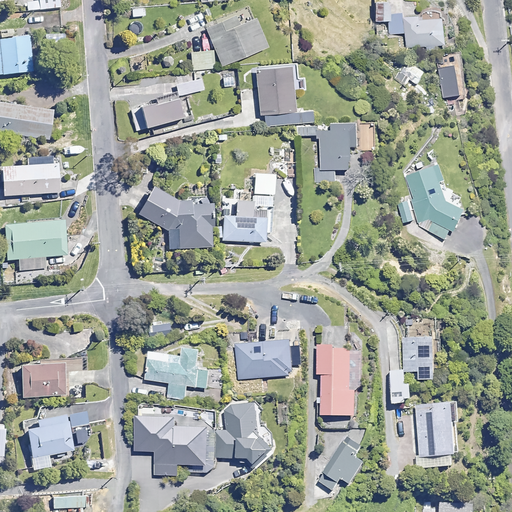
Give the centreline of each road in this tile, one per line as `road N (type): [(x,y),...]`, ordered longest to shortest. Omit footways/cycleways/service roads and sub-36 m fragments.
road 1 (residential): [(91,0),(117,297)]
road 2 (residential): [(507,280),(476,0)]
road 3 (residential): [(118,511),(117,297)]
road 4 (residential): [(117,297),(237,287)]
